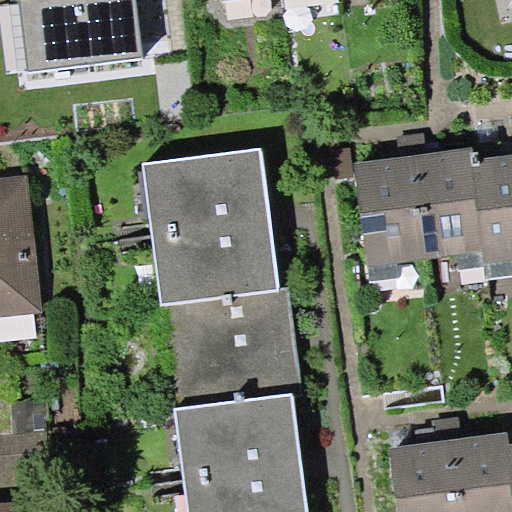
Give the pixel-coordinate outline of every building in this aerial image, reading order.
[(37,0),(37,3),(33,4),(42,75),(137,63),(135,48),(129,0),(37,0)] [(294,452),(287,401),(297,400),(290,343),(283,291),(274,292),(266,231),(265,224),(263,211),(256,155),(154,168),(163,238),(171,307),(185,413),(193,482),(197,511),(301,511),(297,478),(296,468),(294,452)] [(467,158),(431,163),(391,168),(350,173),(362,267),(478,252),(480,264),(511,260),(511,164),(507,166),(468,171),(467,158)] [(16,187),(0,188),(0,314),(30,311),(16,187)] [(39,440),(0,443),(0,475),(42,473),(39,440)] [(511,511),(511,453),(503,455),(501,443),(468,447),(429,452),(385,458),(392,511),(511,511)]
